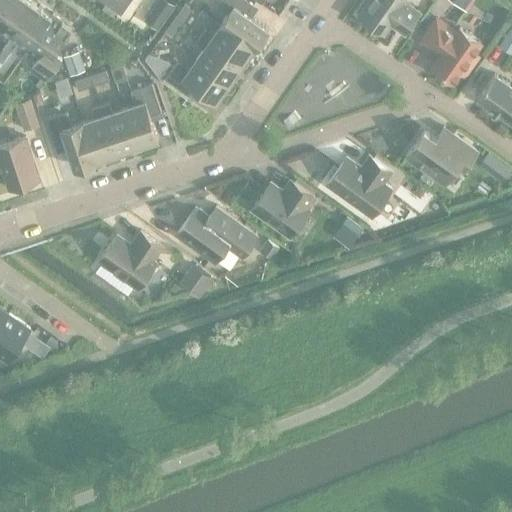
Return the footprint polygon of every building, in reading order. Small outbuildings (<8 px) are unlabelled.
[(0,26),(11,34),(15,27),(34,1),(32,0),(7,0),(0,11),(0,26)] [(103,0),(121,12),(129,0),(103,0)] [(169,0),(159,0),(154,8),(166,17),(175,4),(169,0)] [(229,11),(222,21),(253,44),(254,45),(255,45),(268,27),(248,12),(255,2),(252,0),(219,0),(217,2),(229,11)] [(405,0),(367,0),(359,12),(384,30),(392,20),(395,22),(394,23),(405,30),(419,10),(405,0)] [(450,0),(464,9),(470,0),(450,0)] [(17,39),(28,47),(53,12),(52,11),(51,13),(34,1),(15,27),(11,34),(2,46),(9,51),(17,39)] [(184,1),(175,15),(183,21),(193,8),(184,1)] [(53,12),(28,47),(39,55),(30,67),(46,78),(62,56),(53,50),(71,25),(53,12)] [(183,21),(175,15),(165,28),(174,34),(183,21)] [(474,50),(481,40),(460,25),(456,30),(437,16),(422,37),(436,48),(437,46),(442,50),(432,64),(453,80),(460,70),(465,73),(478,53),(474,50)] [(206,25),(201,32),(242,62),(251,50),(249,49),(253,44),(222,21),(215,31),(206,25)] [(511,24),(500,43),(511,51),(511,24)] [(204,46),(196,55),(227,78),(231,73),(233,75),(242,62),(201,32),(195,39),(204,46)] [(78,50),(64,55),(70,73),(84,68),(78,50)] [(149,52),(145,57),(152,66),(159,56),(149,52)] [(227,78),(196,55),(189,65),(177,56),(164,74),(188,92),(195,83),(217,98),(230,80),(227,78)] [(106,68),(90,73),(93,83),(109,78),(106,68)] [(477,96),(511,120),(511,84),(495,72),(477,96)] [(93,83),(90,73),(75,78),(78,88),(93,83)] [(66,75),(54,79),(60,95),(72,91),(66,75)] [(135,102),(124,105),(137,142),(136,142),(137,144),(158,137),(150,112),(161,109),(152,80),(130,88),(135,102)] [(15,102),(24,128),(39,123),(30,97),(15,102)] [(109,99),(100,102),(117,151),(131,146),(130,144),(136,142),(137,142),(124,105),(112,109),(109,99)] [(95,115),(83,119),(95,155),(96,155),(101,154),(102,155),(117,151),(100,102),(91,105),(95,115)] [(95,155),(83,119),(71,123),(67,109),(45,116),(55,144),(67,141),(75,166),(96,159),(97,158),(96,155),(95,155)] [(405,153),(444,182),(457,164),(463,169),(478,148),(453,131),(444,142),(424,127),(405,153)] [(0,143),(0,159),(9,187),(39,176),(26,135),(0,143)] [(488,150),(480,162),(491,170),(499,158),(488,150)] [(391,186),(384,180),(392,168),(369,152),(360,164),(346,154),(327,181),(372,213),(391,186)] [(251,206),(290,234),(309,207),(307,206),(315,195),(291,178),(283,188),(271,180),(251,206)] [(415,179),(409,187),(422,196),(428,188),(415,179)] [(176,231),(215,259),(226,243),(242,254),(257,232),(217,203),(209,214),(195,204),(176,231)] [(346,214),(339,223),(355,234),(361,226),(346,214)] [(153,257),(162,243),(141,228),(134,239),(135,239),(132,243),(117,232),(99,257),(138,285),(156,259),(153,257)] [(267,237),(259,247),(271,256),(278,245),(267,237)] [(180,279),(191,288),(199,293),(207,282),(213,275),(193,261),(180,279)] [(0,311),(0,351),(1,349),(11,356),(15,350),(15,349),(31,328),(15,317),(10,313),(7,317),(0,311)] [(39,337),(32,348),(42,355),(50,344),(45,341),(39,337)]
